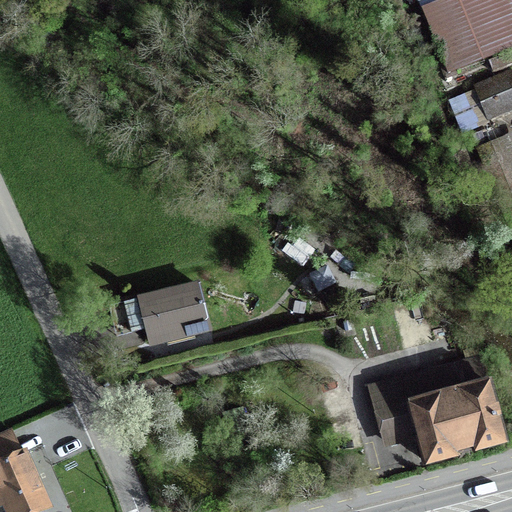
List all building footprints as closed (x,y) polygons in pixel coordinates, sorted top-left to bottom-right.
[(418,0),(422,9),(445,0),(418,0)] [(511,49),(511,0),(445,0),(422,9),(422,10),(446,75),(511,49)] [(511,76),(451,101),(463,132),(488,122),(485,114),(511,103),(511,76)] [(511,158),(504,138),(478,149),(511,232),(511,158)] [(327,265),(309,274),(319,292),(337,283),(327,265)] [(139,300),(124,303),(132,333),(146,329),(150,342),(166,338),(173,337),(193,332),(209,328),(206,316),(199,285),(139,300)] [(132,333),(124,303),(109,307),(116,337),(132,333)] [(195,339),(193,332),(173,337),(166,338),(167,346),(195,339)] [(465,364),(374,389),(388,443),(418,435),(425,461),(462,451),(504,440),(482,360),(465,364)] [(0,435),(0,503),(1,503),(5,502),(9,511),(35,511),(48,507),(24,453),(21,455),(10,431),(0,435)]
